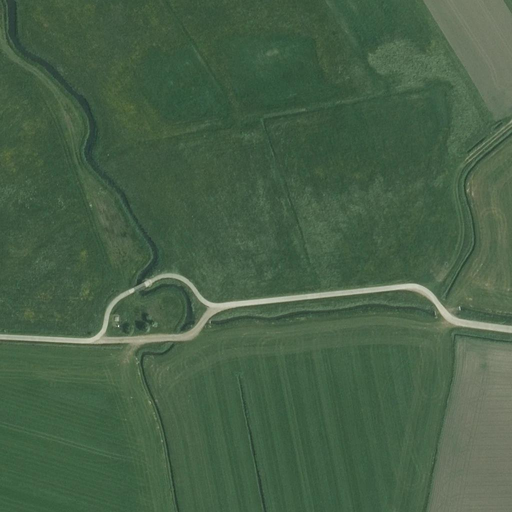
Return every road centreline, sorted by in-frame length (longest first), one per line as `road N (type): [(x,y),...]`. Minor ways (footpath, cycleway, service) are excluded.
road 1 (track): [(452,320),(439,331),(435,400),(410,511)]
road 2 (track): [(170,511),(132,364),(133,340)]
